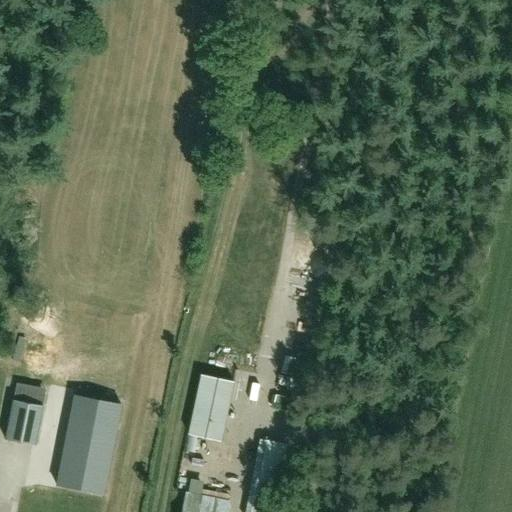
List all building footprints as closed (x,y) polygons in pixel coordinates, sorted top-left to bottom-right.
[(310,332),(293,331),(293,345),(310,345),(310,332)] [(199,373),(186,434),(220,441),(234,380),(230,380),(199,373)] [(121,403),(74,394),(56,483),(103,493),(121,403)] [(13,399),(5,439),(34,445),(42,405),(13,399)] [(272,511),(281,469),(286,444),(264,439),(260,464),(251,511),(272,511)]
